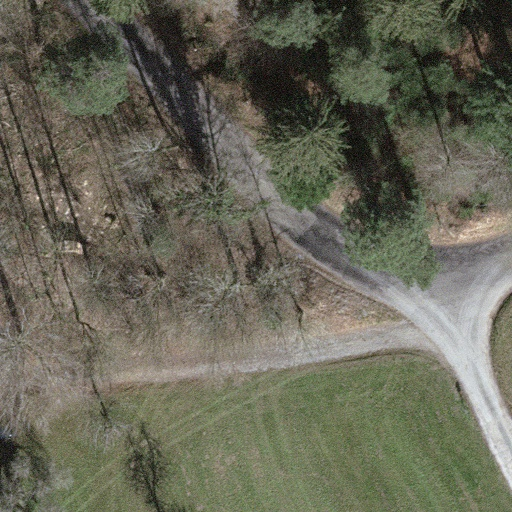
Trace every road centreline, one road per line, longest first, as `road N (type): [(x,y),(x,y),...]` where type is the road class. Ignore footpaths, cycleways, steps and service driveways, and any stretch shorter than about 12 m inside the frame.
road 1 (unclassified): [(86,0),(281,202),(339,249),(414,277),(451,278),(511,262)]
road 2 (track): [(451,278),(403,332),(152,370),(0,376)]
